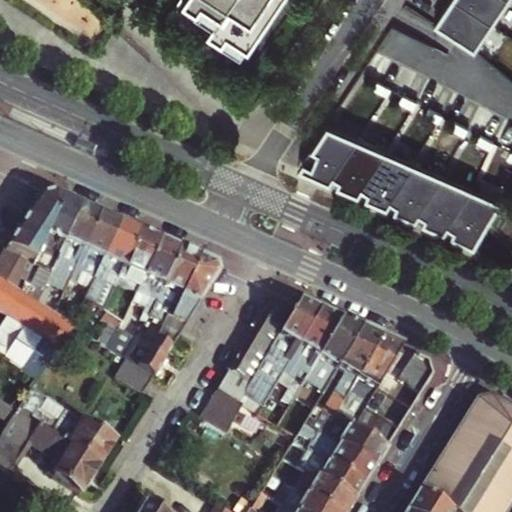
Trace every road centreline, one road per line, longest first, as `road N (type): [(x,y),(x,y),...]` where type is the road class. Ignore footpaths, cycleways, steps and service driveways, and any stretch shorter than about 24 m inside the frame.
road 1 (residential): [(268,251),(102,511)]
road 2 (residential): [(369,0),(221,230)]
road 3 (secondary): [(268,251),(476,349)]
road 4 (secondary): [(27,142),(221,230)]
road 5 (residential): [(476,349),(374,511)]
